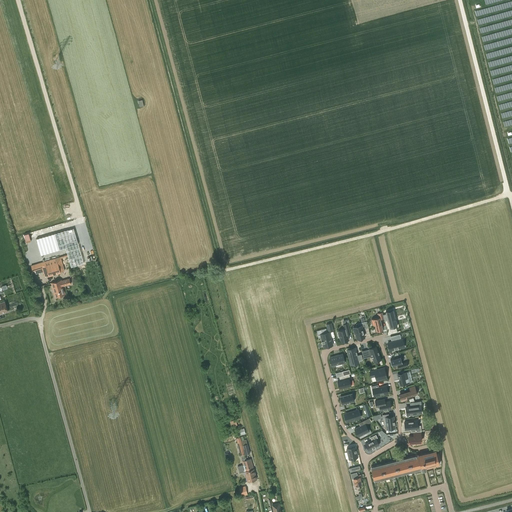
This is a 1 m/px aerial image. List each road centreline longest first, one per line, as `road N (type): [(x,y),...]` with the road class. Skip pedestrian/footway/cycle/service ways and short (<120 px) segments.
road 1 (residential): [(363,461),(399,439),(379,337),(322,351),(342,427),(358,443)]
road 2 (track): [(509,195),(285,257),(224,271),(222,263)]
road 3 (unclassified): [(90,511),(37,319),(0,325)]
